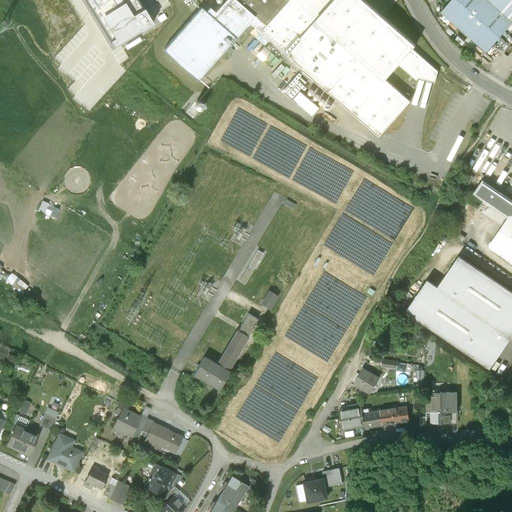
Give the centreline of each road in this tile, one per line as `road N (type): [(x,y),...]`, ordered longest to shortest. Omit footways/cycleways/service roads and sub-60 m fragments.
road 1 (track): [(361,345),(432,207),(240,94),(220,101),(204,133)]
road 2 (residential): [(299,446),(414,429),(510,441)]
road 3 (unclassified): [(511,99),(449,56),(412,0)]
road 4 (residential): [(191,511),(228,461),(257,466),(273,487)]
